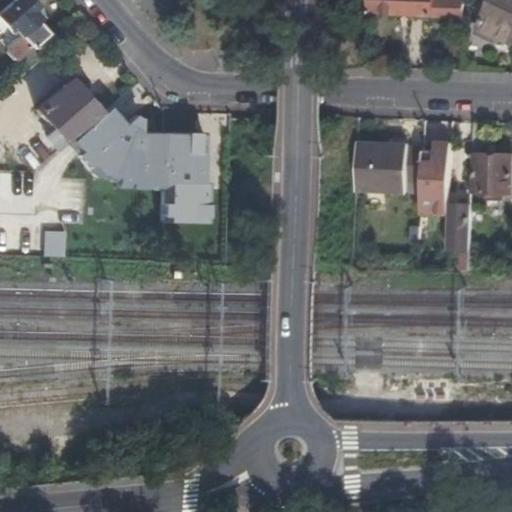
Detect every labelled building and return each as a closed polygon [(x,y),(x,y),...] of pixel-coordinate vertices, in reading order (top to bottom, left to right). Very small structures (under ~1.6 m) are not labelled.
[(27,0),(13,0),(0,12),(0,21),(10,33),(13,30),(18,35),(5,47),(17,61),(47,34),(36,21),(39,18),(34,11),(35,9),(27,0)] [(369,0),(369,13),(465,16),(465,0),(369,0)] [(511,0),(488,0),(487,3),(492,5),(479,32),(497,41),(500,34),(511,40),(511,0)] [(30,105),(53,132),(64,145),(101,110),(70,74),(30,105)] [(108,107),(101,110),(64,145),(94,176),(113,186),(159,190),(167,190),(169,170),(170,133),(136,132),(136,119),(130,115),(121,123),(108,107)] [(488,144),(489,122),(476,122),(476,143),(488,144)] [(46,139),(57,151),(64,145),(53,132),(46,139)] [(169,170),(201,171),(200,183),(214,183),(215,134),(170,133),(169,170)] [(453,142),(441,141),(439,171),(425,170),(424,193),(423,210),(450,211),(453,142)] [(439,171),(441,141),(437,141),(437,149),(426,148),(426,149),(425,170),(439,171)] [(358,142),(357,190),(424,193),(425,170),(426,149),(411,148),(411,144),(358,142)] [(511,192),(511,153),(478,152),(476,191),(511,192)] [(167,190),(159,190),(156,260),(170,261),(172,190),(167,190)] [(451,203),(448,249),(472,250),(473,204),(451,203)] [(42,256),(63,257),(64,232),(43,231),(42,256)] [(471,255),(471,270),(491,270),(491,255),(471,255)]
